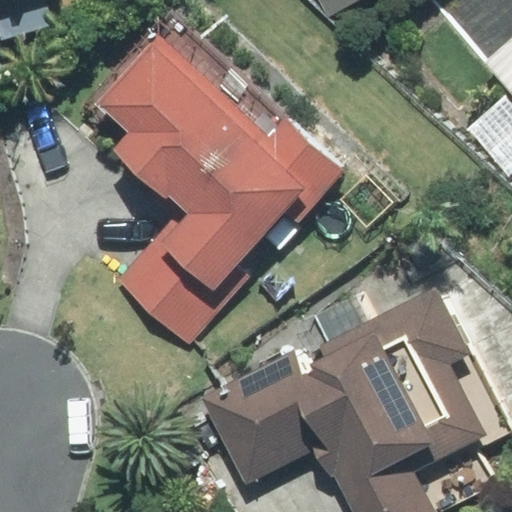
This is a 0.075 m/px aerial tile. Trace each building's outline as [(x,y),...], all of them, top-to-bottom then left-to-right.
[(24,35),(65,24),(59,0),(0,0),(0,49),(26,42),(24,35)] [(369,0),(327,0),(336,17),(369,0)] [(194,344),(361,169),(303,115),(279,140),(175,42),(118,101),(149,132),(133,148),(171,184),(160,194),(183,218),(125,279),(194,344)] [(511,45),(497,58),(511,75),(511,45)] [(344,475),(362,511),(448,511),(504,484),(487,448),(511,436),(511,410),(485,357),(491,354),(456,284),(335,345),(343,360),(321,370),(309,348),(211,396),(255,483),(327,447),(341,477),(344,475)]
